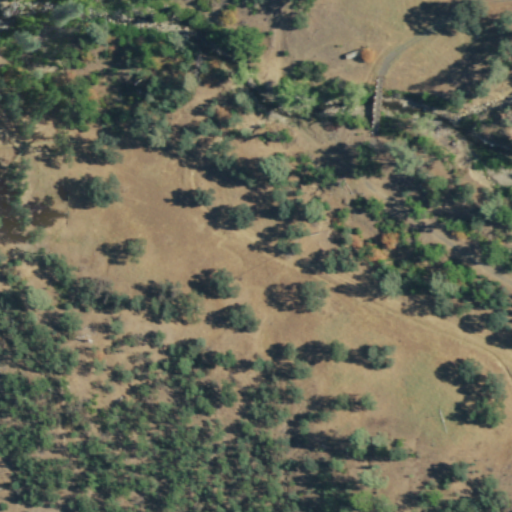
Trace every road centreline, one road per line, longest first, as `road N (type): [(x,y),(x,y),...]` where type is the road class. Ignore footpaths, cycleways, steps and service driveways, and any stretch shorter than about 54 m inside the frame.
road 1 (track): [(511,285),(294,129)]
road 2 (track): [(368,189),(376,87),(388,58),(472,2),(499,0)]
